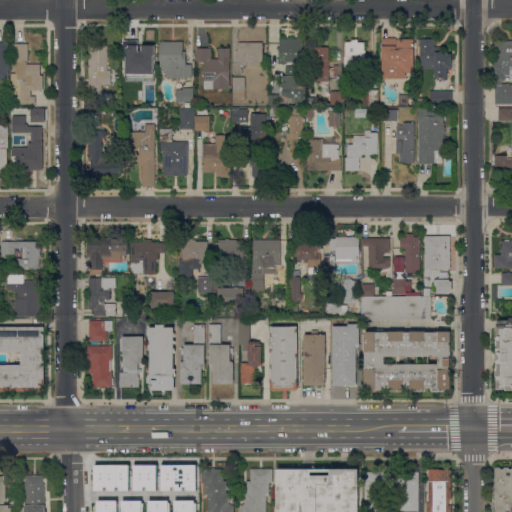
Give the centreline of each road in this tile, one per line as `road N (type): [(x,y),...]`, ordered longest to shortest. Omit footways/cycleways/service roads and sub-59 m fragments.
road 1 (residential): [(511,204),(0,205)]
road 2 (residential): [(472,511),(472,0)]
road 3 (residential): [(473,6),(0,8)]
road 4 (residential): [(68,429),(63,0)]
road 5 (secondary): [(399,428),(123,429)]
road 6 (residential): [(199,495),(72,496)]
